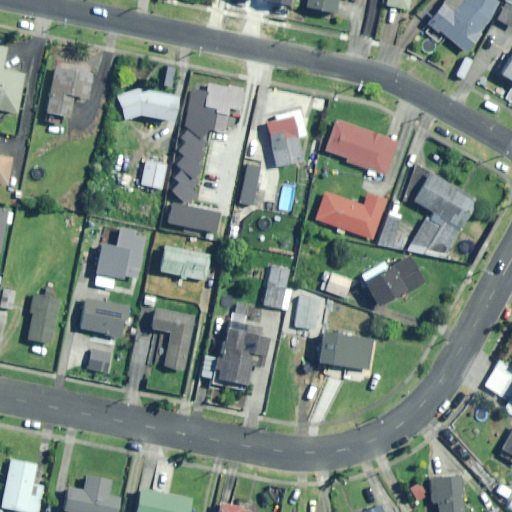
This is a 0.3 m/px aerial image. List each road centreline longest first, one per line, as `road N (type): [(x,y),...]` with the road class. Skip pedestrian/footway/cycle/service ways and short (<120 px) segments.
road 1 (residential): [(511,258),(425,401),(402,424),(341,450),(278,451),(0,395)]
road 2 (residential): [(18,0),(379,76),(511,144)]
